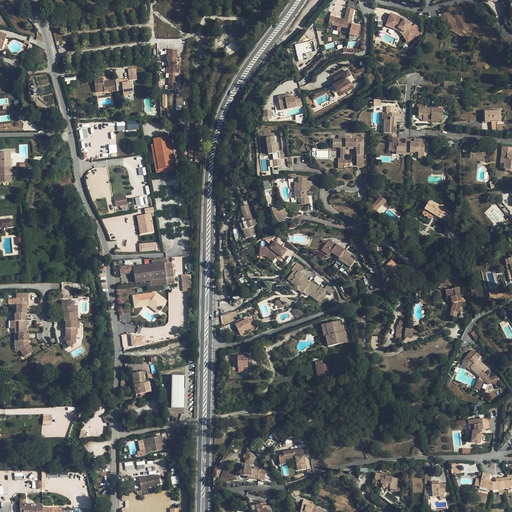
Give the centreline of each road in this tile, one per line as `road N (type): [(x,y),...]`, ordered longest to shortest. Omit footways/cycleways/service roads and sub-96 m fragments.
road 1 (residential): [(115,434),(118,352),(107,248),(80,186),(37,0)]
road 2 (primary): [(292,0),(228,91),(211,135),(201,347)]
road 3 (primary): [(209,341),(220,133),(272,40)]
road 4 (residential): [(494,456),(376,461),(287,485),(221,489),(206,499)]
road 5 (residential): [(209,341),(235,344),(369,296),(380,286),(378,266),(362,231)]
